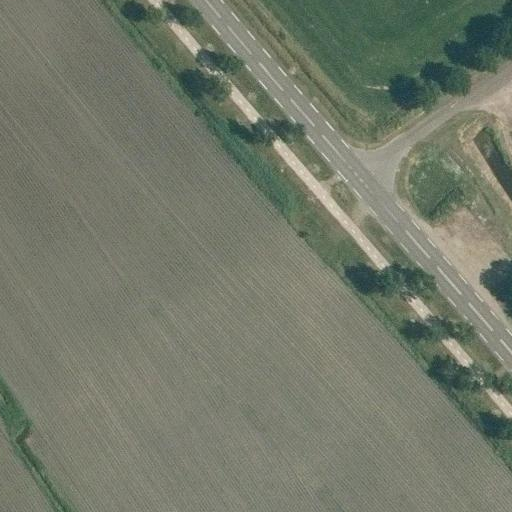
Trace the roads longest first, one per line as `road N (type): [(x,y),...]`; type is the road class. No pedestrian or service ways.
road 1 (primary): [(511,351),(356,176)]
road 2 (primary): [(356,176),(208,0)]
road 3 (unclassified): [(356,176),(511,68)]
